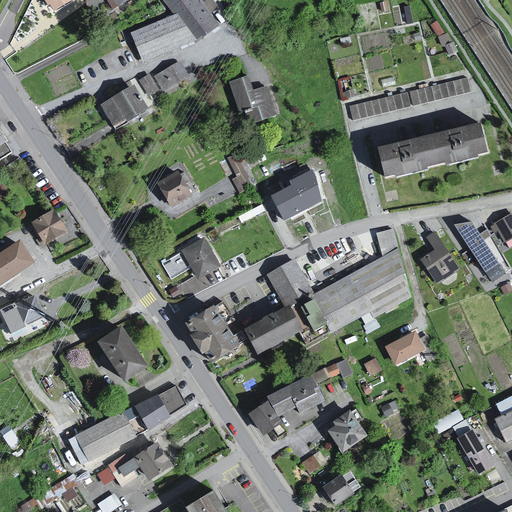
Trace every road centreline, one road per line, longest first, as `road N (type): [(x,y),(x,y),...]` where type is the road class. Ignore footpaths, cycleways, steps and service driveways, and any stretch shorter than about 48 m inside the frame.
road 1 (residential): [(162,320),(377,222),(511,200)]
road 2 (primary): [(0,82),(162,320)]
road 3 (primary): [(162,320),(286,511)]
